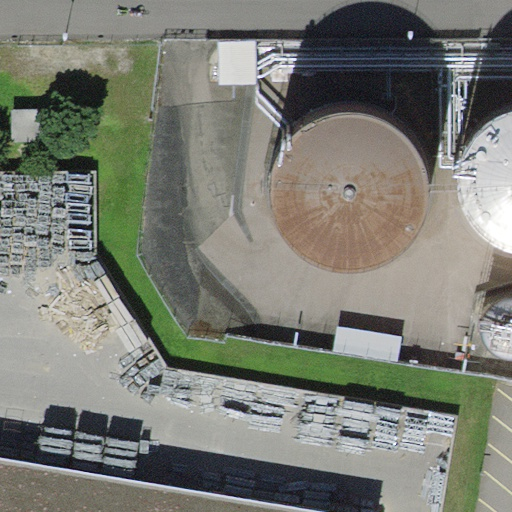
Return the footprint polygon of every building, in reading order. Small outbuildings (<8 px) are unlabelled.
[(254,36),(215,38),(216,81),(255,82),(255,69),(255,61),(254,43),(254,36)] [(511,87),(492,96),(472,117),(462,143),(462,172),(473,198),(494,218),(511,225),(511,87)] [(71,101),(9,101),(9,136),(71,136),(71,101)] [(300,123),(276,153),(269,191),(281,227),(308,254),(344,266),(382,259),(412,236),(428,201),(426,163),(406,130),(373,110),(335,108),(300,123)] [(481,293),(475,302),(472,313),(473,324),(478,333),(486,341),(494,345),(504,347),(511,345),(511,284),(500,283),(490,286),(481,293)] [(397,330),(335,321),(331,348),(393,357),(397,330)] [(300,511),(0,463),(0,511),(300,511)]
